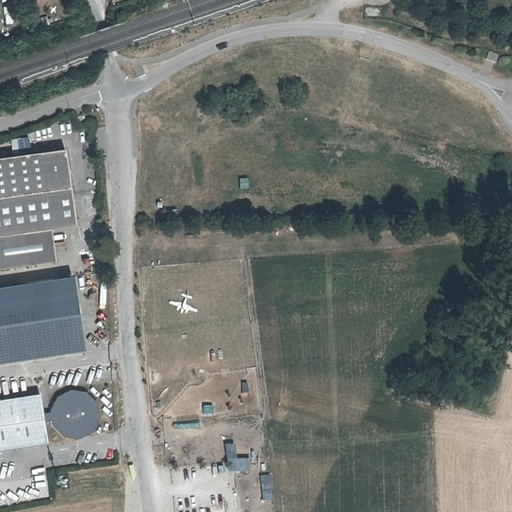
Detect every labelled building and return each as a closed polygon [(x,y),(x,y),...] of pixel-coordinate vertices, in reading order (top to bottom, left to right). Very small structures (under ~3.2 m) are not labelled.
[(27,0),(24,3),(36,13),(47,0),(27,0)] [(489,51),(486,59),(495,63),(498,55),(489,51)] [(0,264),(51,259),(48,227),(73,224),(66,148),(0,155),(0,264)] [(0,363),(80,350),(72,275),(0,286),(0,363)] [(41,415),(38,395),(0,400),(0,451),(45,445),(42,424),(49,423),(50,427),(61,438),(76,441),(90,434),(97,419),(95,405),(84,393),(68,391),(55,397),(48,414),(41,415)] [(212,504),(214,511),(226,511),(224,501),(212,504)]
